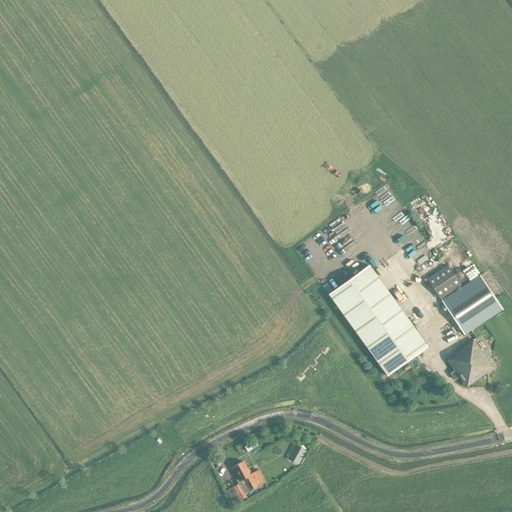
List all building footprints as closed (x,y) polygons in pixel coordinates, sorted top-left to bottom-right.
[(502,309),(479,275),(461,287),(448,267),(428,281),(464,334),(502,309)] [(329,297),(387,377),(427,348),(369,268),(329,297)] [(455,354),(447,360),(454,370),(450,373),(455,379),(459,376),(467,386),(493,367),(473,339),(454,353),(455,354)] [(308,367),(302,373),(300,371),(297,371),(293,376),(299,382),(304,377),(302,375),(310,367),(312,369),(317,363),(315,362),(322,354),(324,356),(329,350),(322,344),(318,349),(318,352),(320,354),(315,360),(313,358),(310,357),(305,362),(306,365),(308,367)] [(305,449),(298,446),(290,460),(297,464),(305,449)] [(241,499),(246,496),(244,493),(249,490),(258,485),(248,469),(247,469),(242,461),(232,467),(239,479),(237,480),(239,483),(233,486),(241,499)]
